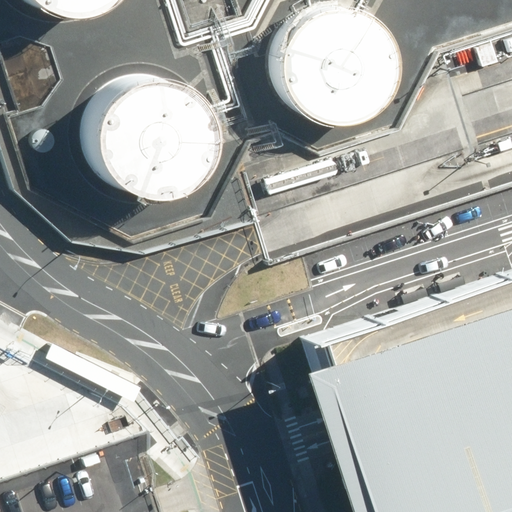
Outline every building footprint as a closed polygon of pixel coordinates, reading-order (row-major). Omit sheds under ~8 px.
[(23,0),(26,2),(44,10),(64,11),(83,5),(90,0),(23,0)] [(359,10),(352,6),(334,2),(313,4),(294,13),(280,28),(271,47),(270,68),(275,88),(287,105),(305,117),(325,122),(344,120),(361,113),(376,101),(386,85),(390,66),(388,47),(381,30),(368,16),(359,10)] [(88,102),(81,120),(81,140),(86,158),(97,174),(113,185),(133,192),(154,191),(173,183),(189,169),(199,151),(202,130),(200,115),(198,110),(188,92),(171,78),(153,72),(134,71),(115,76),(99,87),(88,102)] [(511,511),(511,288),(284,363),(308,435),(333,511),(511,511)] [(136,385),(49,341),(41,356),(129,400),(136,385)]
